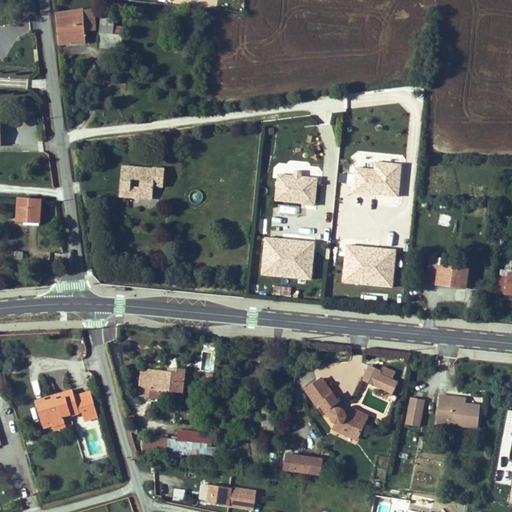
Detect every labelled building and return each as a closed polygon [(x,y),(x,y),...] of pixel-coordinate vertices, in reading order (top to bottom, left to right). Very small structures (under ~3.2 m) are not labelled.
[(96,30),(94,8),(57,13),(60,44),(86,41),(85,31),(96,30)] [(121,49),(123,29),(113,27),(114,19),(106,18),(106,15),(102,15),(100,47),(121,49)] [(293,152),(295,129),(282,128),(281,151),(293,152)] [(381,168),(382,161),(375,160),(374,168),(381,168)] [(399,195),(402,163),(382,161),(381,168),(374,168),(357,166),(354,191),(399,195)] [(131,185),(123,165),(120,195),(131,185)] [(295,175),(279,173),(276,200),(304,202),(304,204),(315,205),(318,177),(303,175),(295,175)] [(337,178),(336,194),(351,194),(352,179),(337,178)] [(201,202),(203,192),(191,190),(189,200),(201,202)] [(40,218),(41,199),(20,198),(18,220),(24,220),(25,217),(40,218)] [(316,242),(266,237),(263,274),(312,279),(316,242)] [(396,249),(347,245),(343,282),(393,286),(396,249)] [(430,282),(466,287),(468,269),(440,266),(442,259),(433,258),(430,282)] [(499,292),(511,293),(511,273),(509,273),(508,278),(501,278),(499,292)] [(278,287),(278,294),(291,295),(291,287),(278,287)] [(393,395),(398,381),(394,380),(397,372),(382,366),(380,370),(368,366),(362,383),(393,395)] [(150,397),(152,390),(184,393),(186,370),(174,369),(173,372),(170,372),(143,369),(140,396),(150,397)] [(358,439),(367,420),(356,415),(347,411),(346,412),(342,409),(339,408),(336,403),(339,401),(323,379),(307,390),(319,406),(322,404),(330,416),(332,414),(332,415),(333,417),(334,420),(335,422),(337,423),(335,429),(358,439)] [(52,426),(65,422),(63,417),(79,413),(72,390),(56,395),(57,398),(46,401),(45,398),(36,401),(42,424),(51,421),(52,426)] [(454,397),(441,396),(439,422),(480,427),(482,406),(466,404),(453,402),(454,397)] [(408,424),(420,427),(426,399),(413,397),(408,424)] [(356,415),(367,420),(369,415),(358,410),(356,415)] [(511,410),(506,410),(496,475),(511,477),(511,478),(508,504),(511,504),(511,460),(510,460),(511,445),(511,410)] [(180,431),(179,441),(205,443),(206,433),(180,431)] [(168,457),(170,439),(146,437),(145,455),(168,457)] [(310,457),(287,454),(286,468),(308,472),(310,457)] [(377,467),(387,467),(388,456),(378,455),(377,467)] [(323,459),(310,457),(308,472),(321,474),(323,459)] [(377,467),(374,474),(382,478),(385,470),(377,467)] [(200,484),(197,506),(237,511),(253,511),(257,492),(200,484)] [(173,489),(172,500),(183,502),(185,490),(173,489)]
